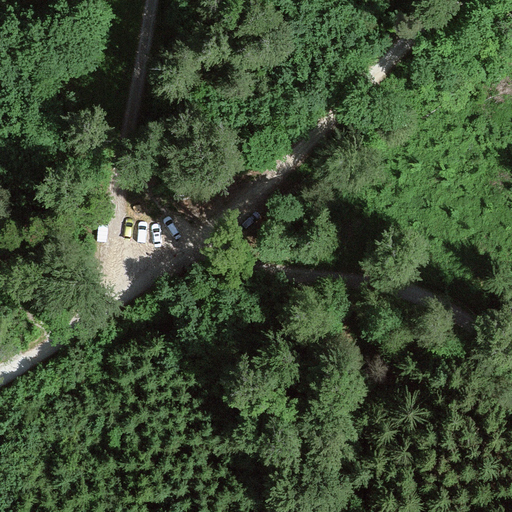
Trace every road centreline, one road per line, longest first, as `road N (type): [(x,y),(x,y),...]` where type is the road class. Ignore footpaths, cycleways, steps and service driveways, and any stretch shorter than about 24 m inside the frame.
road 1 (track): [(13,369),(126,294),(257,191),(446,0)]
road 2 (track): [(511,355),(392,287),(179,255)]
road 3 (track): [(152,0),(118,230),(126,294)]
